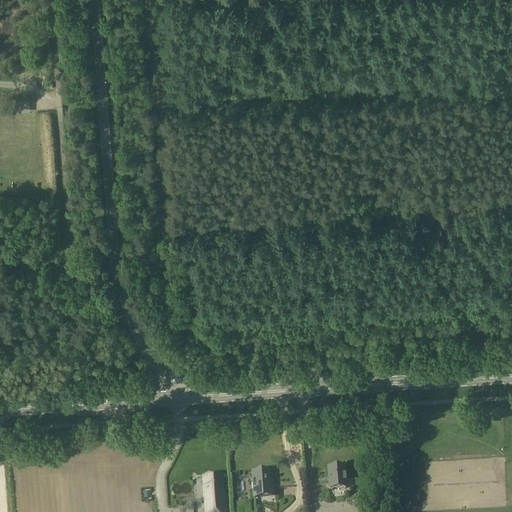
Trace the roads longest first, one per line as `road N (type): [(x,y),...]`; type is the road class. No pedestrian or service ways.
road 1 (unclassified): [(172,395),(171,377),(124,299),(114,266),(94,0)]
road 2 (primary): [(172,395),(511,375)]
road 3 (primary): [(0,408),(172,395)]
